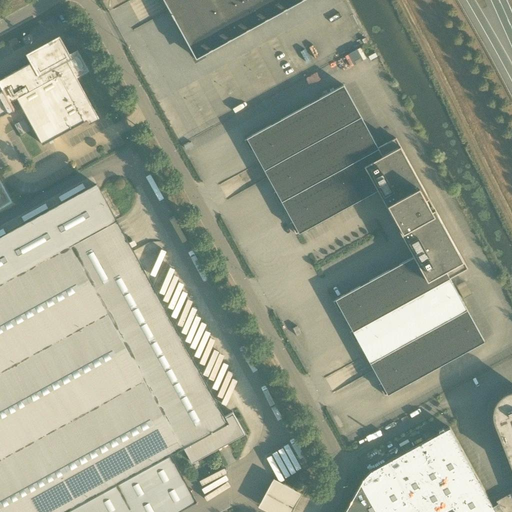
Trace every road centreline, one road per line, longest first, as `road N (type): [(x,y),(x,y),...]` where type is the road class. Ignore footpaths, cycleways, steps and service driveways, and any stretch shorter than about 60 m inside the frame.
road 1 (unclassified): [(328,511),(341,476),(336,453),(85,0)]
road 2 (unknown): [(240,479),(263,448),(267,410),(141,182),(105,168),(0,221)]
road 3 (unknown): [(339,466),(496,378)]
